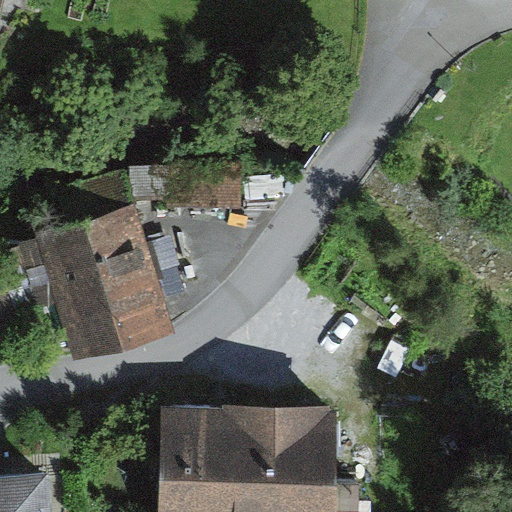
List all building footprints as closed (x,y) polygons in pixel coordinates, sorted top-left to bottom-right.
[(74,163),(74,197),(190,197),(190,199),(246,199),(246,163),(74,163)] [(50,272),(78,361),(176,330),(135,200),(71,221),(84,261),(50,272)] [(19,289),(0,294),(0,328),(7,352),(36,343),(19,289)] [(326,395),(162,398),(163,511),(329,511),(330,502),(364,501),(364,475),(328,476),(326,395)] [(57,511),(54,473),(0,478),(0,511),(57,511)]
